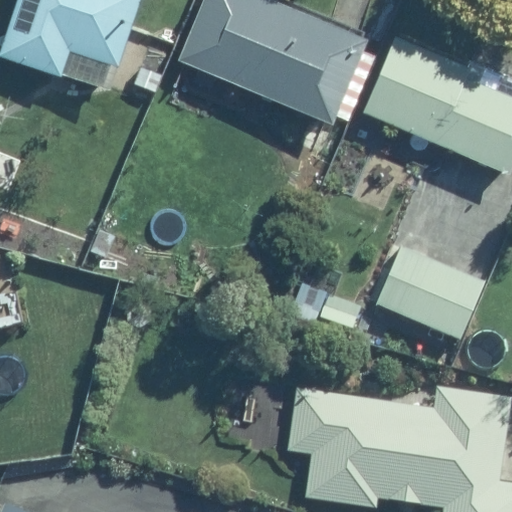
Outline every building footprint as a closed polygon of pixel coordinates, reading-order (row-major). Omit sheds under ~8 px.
[(18,0),(1,58),(113,93),(141,0),(18,0)] [(368,45),(263,0),(204,0),(178,62),(333,128),(368,45)] [(463,69),(394,40),(363,115),(508,176),(511,165),(511,83),(465,64),(463,69)] [(483,283),(401,247),(375,305),(457,341),(483,283)] [(360,311),(325,293),(308,325),(343,343),(360,311)] [(510,404),(438,394),(435,412),(295,391),(285,455),(312,459),(306,500),(376,511),(378,501),(444,511),(511,511),(511,485),(498,484),(510,404)]
